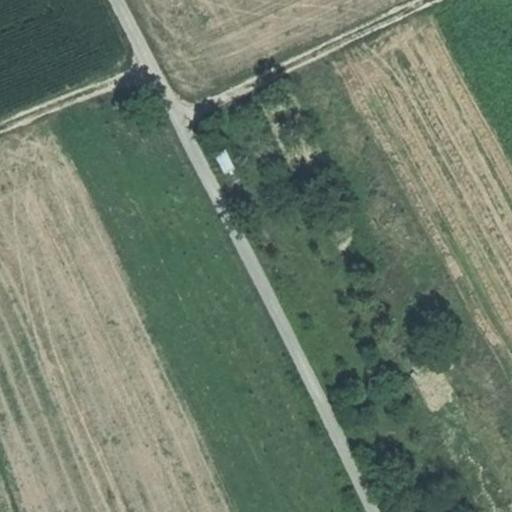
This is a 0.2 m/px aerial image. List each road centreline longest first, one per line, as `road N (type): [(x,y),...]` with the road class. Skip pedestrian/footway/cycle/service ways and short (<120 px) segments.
road 1 (track): [(393,511),(117,0)]
road 2 (track): [(179,118),(425,0)]
road 3 (track): [(0,126),(149,63)]
